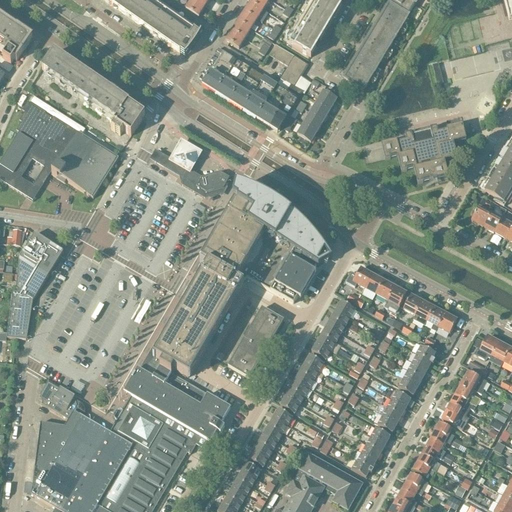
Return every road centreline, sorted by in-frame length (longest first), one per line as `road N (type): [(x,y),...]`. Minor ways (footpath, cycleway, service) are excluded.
road 1 (residential): [(13,511),(31,357),(99,235)]
road 2 (residential): [(307,322),(247,289),(198,372),(258,406)]
road 3 (residential): [(316,181),(360,101),(317,70),(360,0)]
road 4 (residential): [(370,511),(481,314)]
road 5 (tertiary): [(168,106),(330,223)]
road 6 (tertiary): [(316,181),(176,93)]
road 7 (tertiary): [(176,93),(47,0)]
road 8 (residential): [(99,235),(168,106)]
road 9 (tertiary): [(356,242),(481,314)]
road 10 (residential): [(511,106),(440,230)]
road 11 (tertiary): [(56,26),(168,106)]
road 12 (residential): [(177,511),(197,476),(229,460),(258,406)]
road 13 (residential): [(184,80),(83,3)]
